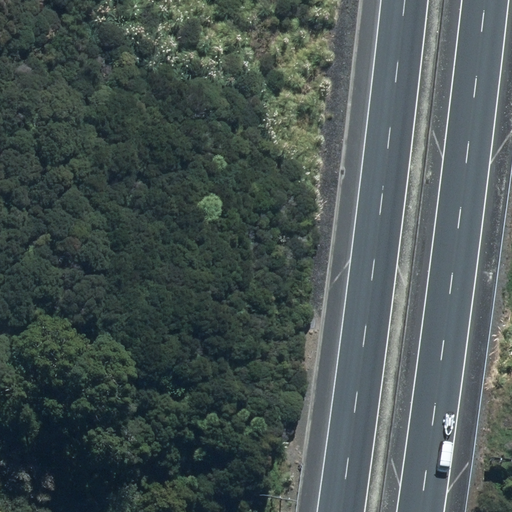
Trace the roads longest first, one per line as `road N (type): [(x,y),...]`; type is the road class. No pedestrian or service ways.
road 1 (motorway): [(480,0),(417,511)]
road 2 (motorway): [(340,511),(398,0)]
